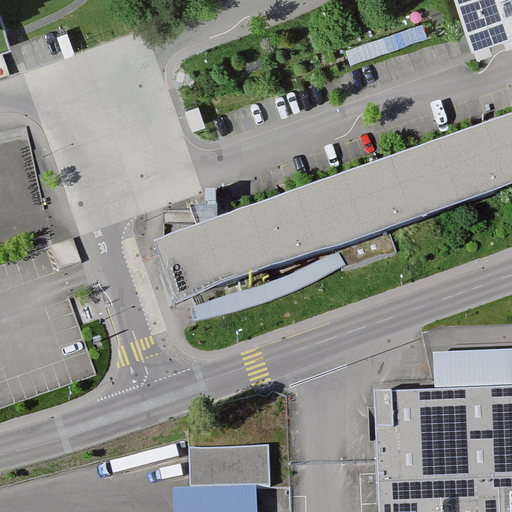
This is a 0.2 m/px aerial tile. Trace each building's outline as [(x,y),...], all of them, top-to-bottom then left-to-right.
[(511,0),(458,0),(475,49),(511,36),(511,0)] [(511,122),(154,250),(177,312),(337,254),(343,272),(396,253),(390,235),(511,191),(511,122)] [(346,266),(338,253),(307,271),(266,289),(221,303),(190,310),(193,325),(224,317),(271,303),(313,285),(346,266)] [(511,511),(511,355),(370,361),(378,511),(511,511)] [(250,511),(250,494),(264,494),(263,453),(181,456),(183,496),(170,497),(170,511),(250,511)]
